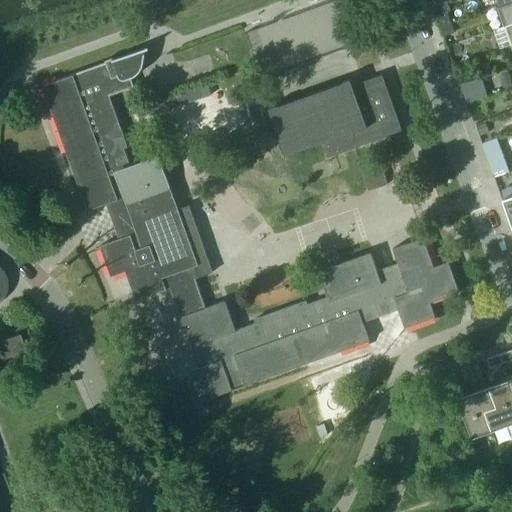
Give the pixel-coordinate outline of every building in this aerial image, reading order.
[(505,25),(511,22),(511,0),(498,5),(505,25)] [(442,26),(451,23),(448,12),(439,16),(442,26)] [(445,36),(456,32),(453,24),(443,28),(445,36)] [(58,81),(44,86),(88,209),(88,210),(107,204),(119,239),(101,245),(112,276),(126,271),(136,300),(170,288),(196,278),(214,271),(190,203),(175,208),(157,159),(131,168),(109,96),(161,77),(160,76),(134,85),(132,78),(135,76),(137,75),(140,72),(141,71),(143,68),(144,65),(144,63),(147,45),(146,45),(145,48),(57,80),(58,81)] [(329,156),(388,135),(402,130),(382,75),(353,85),(351,79),(269,108),(286,156),(296,153),(295,152),(324,141),(329,156)] [(182,105),(212,94),(208,84),(178,95),(182,105)] [(478,125),(482,135),(490,132),(486,122),(478,125)] [(483,143),(493,174),(509,168),(498,137),(483,143)] [(388,184),(385,172),(368,178),(372,190),(388,184)] [(511,196),(503,199),(511,225),(511,196)] [(405,328),(436,317),(430,302),(460,292),(449,261),(434,266),(424,238),(393,249),(398,263),(378,270),(371,252),(319,271),(328,296),(308,304),(306,300),(255,319),(256,322),(235,330),(225,301),(206,308),(196,278),(170,288),(198,367),(191,370),(202,401),(370,340),(364,322),(399,310),(405,328)] [(25,351),(19,334),(0,341),(0,357),(1,360),(25,351)] [(511,351),(511,350),(500,354),(502,362),(511,358),(511,351)] [(490,366),(502,362),(500,354),(487,359),(490,366)] [(450,389),(451,389),(458,387),(454,374),(446,377),(450,389)] [(500,383),(489,387),(496,406),(485,410),(492,431),(511,423),(511,389),(507,376),(499,379),(500,383)] [(472,438),(492,431),(485,410),(496,406),(489,387),(466,395),(465,391),(457,394),(459,398),(458,398),(472,438)] [(0,495),(10,492),(3,472),(0,473),(0,495)]
